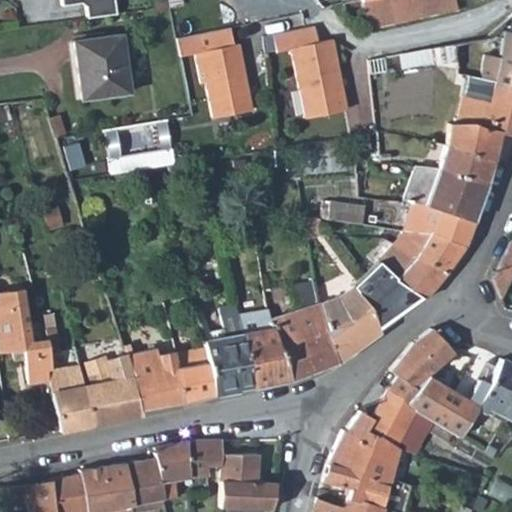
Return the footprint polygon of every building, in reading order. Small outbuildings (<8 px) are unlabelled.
[(113,0),(60,0),(61,2),(78,0),(84,4),(86,18),(116,14),(113,0)] [(152,0),(154,10),(165,8),(164,0),(152,0)] [(359,0),(365,28),(456,8),(453,0),(359,0)] [(311,24),(269,33),(273,50),(287,47),(303,116),(345,107),(329,36),(314,40),(311,24)] [(227,27),(174,38),(178,55),(191,52),(198,84),(203,83),(211,119),(250,110),(235,43),(231,44),(227,27)] [(498,57),(486,56),(484,57),(483,60),(479,79),(492,81),(511,85),(511,31),(504,30),(498,57)] [(68,44),(79,101),(128,93),(117,35),(68,44)] [(455,65),(484,57),(486,56),(483,37),(451,44),(455,65)] [(447,122),(442,142),(492,162),(495,148),(511,154),(511,85),(492,81),(488,103),(461,97),(454,124),(447,122)] [(165,119),(102,129),(110,173),(173,163),(165,119)] [(442,142),(435,166),(485,186),(488,177),(492,162),(442,142)] [(412,164),(402,201),(410,201),(470,221),(485,186),(435,166),(412,164)] [(328,201),(325,220),(359,226),(362,207),(328,201)] [(400,234),(389,244),(411,257),(416,252),(445,272),(461,249),(470,221),(410,201),(400,234)] [(306,239),(322,236),(319,219),(302,216),(306,239)] [(500,300),(511,274),(511,241),(493,280),(500,300)] [(389,244),(372,262),(418,296),(422,299),(439,279),(445,272),(416,252),(411,257),(389,244)] [(372,262),(349,288),(368,306),(376,328),(418,296),(372,262)] [(294,286),(301,310),(318,303),(312,279),(294,286)] [(28,383),(49,379),(47,371),(50,370),(47,354),(45,338),(28,341),(21,288),(0,291),(0,353),(10,351),(12,361),(22,358),(28,383)] [(344,292),(318,303),(335,362),(377,331),(376,328),(368,306),(349,288),(344,292)] [(252,302),(233,307),(239,337),(259,332),(252,302)] [(276,310),(268,312),(273,329),(284,379),(331,364),(335,362),(318,303),(301,310),(278,319),(276,310)] [(206,333),(199,336),(203,352),(212,394),(233,390),(233,387),(248,384),(239,337),(233,307),(216,310),(220,331),(222,340),(208,343),(206,333)] [(58,352),(55,327),(43,328),(45,338),(47,354),(58,352)] [(259,332),(239,337),(248,384),(249,387),(284,379),(273,329),(259,332)] [(487,410),(511,421),(511,365),(500,359),(485,384),(477,380),(467,399),(428,375),(434,364),(456,350),(430,329),(407,342),(386,368),(394,375),(385,387),(411,411),(429,421),(456,437),(475,410),(484,414),(487,410)] [(220,331),(206,333),(208,343),(222,340),(220,331)] [(154,352),(126,359),(140,408),(183,400),(174,356),(155,359),(154,352)] [(203,352),(174,356),(183,400),(212,394),(203,352)] [(93,371),(77,373),(89,424),(140,413),(140,408),(126,359),(104,365),(108,385),(97,388),(93,371)] [(76,368),(50,370),(47,371),(49,379),(59,430),(89,424),(77,373),(76,368)] [(409,453),(429,421),(411,411),(385,387),(372,411),(366,425),(374,429),(372,441),(393,448),(409,453)] [(374,429),(366,425),(372,411),(358,408),(344,429),(372,441),(374,429)] [(387,480),(393,448),(372,441),(344,429),(341,429),(327,457),(351,463),(349,468),(387,480)] [(154,457),(163,498),(176,497),(173,478),(188,475),(188,469),(203,468),(203,464),(220,463),(220,454),(220,439),(204,439),(182,442),(152,447),(154,457)] [(255,455),(220,454),(220,463),(218,507),(270,507),(274,482),(255,483),(255,455)] [(131,505),(163,498),(154,457),(123,462),(131,505)] [(399,511),(406,487),(387,480),(349,468),(351,463),(327,457),(324,464),(318,481),(346,484),(344,493),(380,508),(390,511),(399,511)] [(101,511),(131,505),(123,462),(78,469),(78,472),(85,511),(101,511)] [(85,511),(78,472),(51,477),(54,511),(85,511)] [(54,511),(51,477),(23,484),(6,486),(9,504),(29,502),(29,511),(54,511)] [(378,511),(380,508),(344,493),(341,504),(314,497),(310,511),(378,511)]
